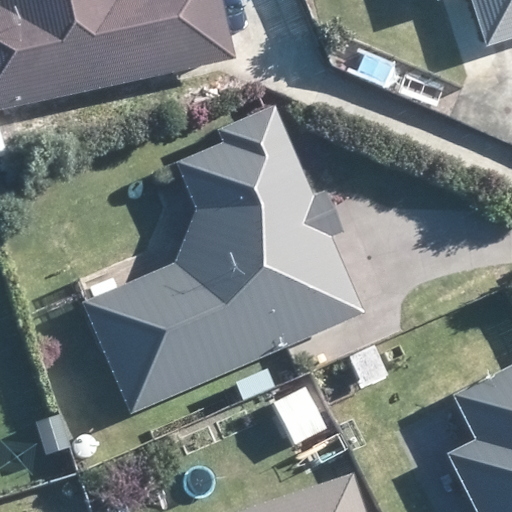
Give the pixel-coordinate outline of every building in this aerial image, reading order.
[(0,0),(0,113),(221,63),(206,0),(0,0)] [(511,43),(511,0),(434,0),(437,7),(458,0),(470,0),(486,51),(511,43)] [(348,230),(300,112),(175,163),(197,215),(181,271),(86,310),(129,415),(358,321),(324,240),(348,230)] [(511,511),(511,376),(452,407),(473,448),(447,462),(472,511),(511,511)] [(328,436),(306,390),(272,407),(295,452),(328,436)] [(363,511),(354,480),(247,511),(363,511)]
